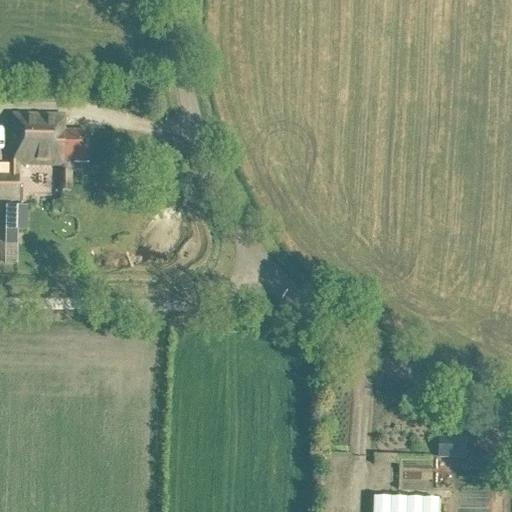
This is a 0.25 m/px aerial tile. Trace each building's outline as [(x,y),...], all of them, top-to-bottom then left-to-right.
[(70,193),(71,165),(88,165),(89,135),(63,134),(64,118),(12,117),(10,179),(0,178),(0,202),(18,203),(18,167),(60,168),(60,193),(70,193)] [(17,233),(18,208),(5,208),(5,232),(17,233)] [(17,246),(17,233),(5,232),(4,246),(17,246)] [(437,462),(464,463),(465,441),(437,441),(437,462)] [(437,511),(438,502),(373,501),(372,511),(437,511)]
